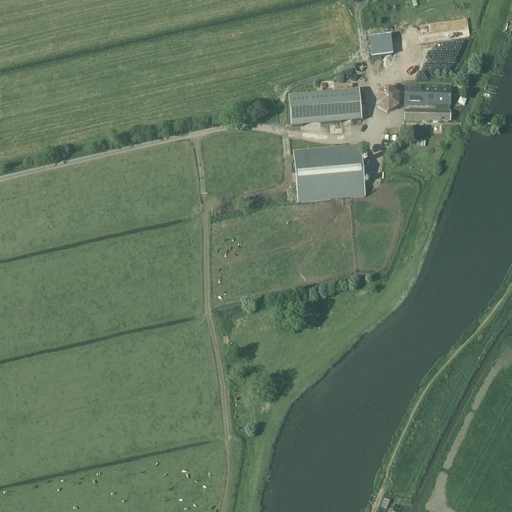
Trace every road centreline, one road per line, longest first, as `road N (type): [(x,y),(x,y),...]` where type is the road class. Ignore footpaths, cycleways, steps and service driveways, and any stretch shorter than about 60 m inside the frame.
road 1 (track): [(194,134),(229,452),(222,511)]
road 2 (track): [(363,0),(356,11),(373,136)]
